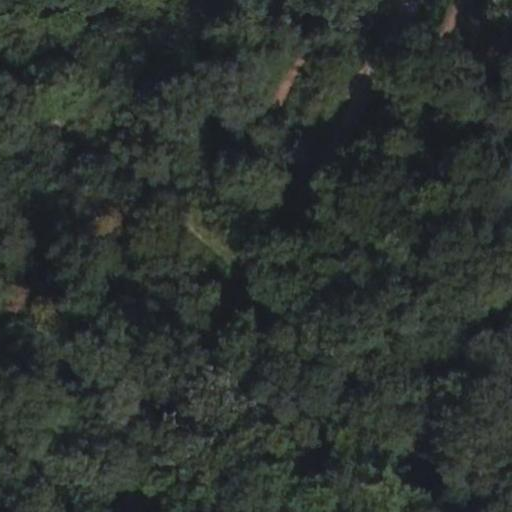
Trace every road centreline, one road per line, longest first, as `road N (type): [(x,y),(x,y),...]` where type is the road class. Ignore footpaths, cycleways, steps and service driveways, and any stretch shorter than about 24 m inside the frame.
road 1 (track): [(511,456),(270,281),(0,67)]
road 2 (track): [(419,0),(143,511)]
